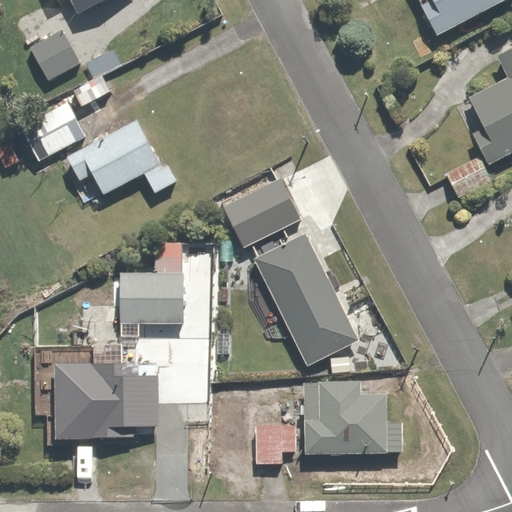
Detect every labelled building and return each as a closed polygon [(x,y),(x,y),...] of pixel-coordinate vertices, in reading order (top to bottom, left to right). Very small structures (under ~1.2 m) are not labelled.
[(52,0),(53,0),(52,0),(67,0),(77,17),(109,0),(52,0)] [(416,0),(434,34),(501,0),(416,0)] [(29,2),(4,14),(12,30),(19,27),(42,74),(94,49),(80,20),(62,29),(52,9),(36,17),(29,2)] [(511,46),(492,56),(502,76),(463,96),(478,126),(469,130),(485,162),(511,148),(511,46)] [(114,48),(86,62),(95,79),(122,64),(114,48)] [(84,78),(65,89),(69,96),(17,125),(38,163),(89,135),(70,102),(91,90),(84,78)] [(132,116),(65,155),(80,181),(90,175),(102,196),(141,173),(154,196),(180,181),(170,163),(162,168),(132,116)] [(477,156),(444,174),(458,197),(490,179),(477,156)] [(260,239),(303,217),(281,174),(263,183),(258,173),(231,186),(247,219),(230,227),(244,254),(263,245),(260,239)] [(303,234),(252,260),(251,261),(305,366),(358,339),(303,234)] [(153,270),(117,271),(119,326),(187,324),(184,239),(152,240),(153,270)] [(89,347),(32,347),(32,414),(51,414),(51,438),(137,438),(137,426),(159,426),(159,361),(89,361),(89,347)] [(362,377),(299,377),(300,452),(406,452),(405,419),(387,419),(386,390),(362,391),(362,377)] [(250,387),(217,387),(216,449),(249,449),(250,387)] [(295,420),(253,420),(253,463),(284,463),(284,452),(295,452),(295,420)] [(241,453),(205,453),(205,473),(241,473),(241,453)]
